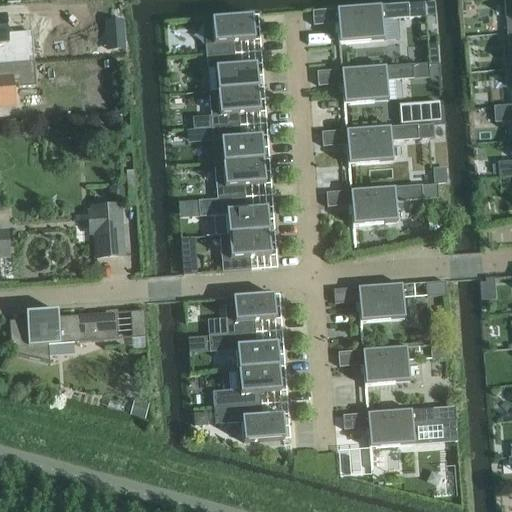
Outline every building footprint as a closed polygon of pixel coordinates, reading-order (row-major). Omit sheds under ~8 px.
[(424,5),(312,13),(313,27),(337,25),(339,46),(340,46),(384,42),(382,22),(409,20),(425,19),(424,5)] [(6,17),(0,17),(0,65),(34,63),(31,33),(7,35),(6,17)] [(206,57),(234,55),(233,44),(254,43),(252,17),(211,20),(213,44),(205,45),(206,57)] [(234,55),(206,57),(207,70),(215,69),(217,93),(258,90),(256,65),(235,66),(234,55)] [(0,107),(13,107),(12,85),(18,84),(19,89),(36,88),(34,63),(0,66),(0,107)] [(342,86),(343,106),(388,103),(387,82),(414,80),(413,66),(317,73),(318,88),(342,86)] [(114,74),(67,78),(68,90),(91,88),(93,112),(117,110),(114,74)] [(258,90),(217,93),(209,93),(212,129),(240,127),(239,116),(260,115),(258,90)] [(405,105),(406,126),(440,124),(439,103),(405,105)] [(511,106),(495,108),(496,124),(511,123),(511,106)] [(120,137),(118,124),(101,125),(102,139),(120,137)] [(417,127),(321,134),(323,148),(347,146),(348,167),(349,167),(393,164),(391,143),(418,141),(432,140),(431,126),(417,127)] [(240,127),(212,129),(213,142),(221,141),(222,165),(263,162),(261,137),(240,138),(240,127)] [(263,162),(222,165),(214,165),(217,201),(245,199),(244,188),(265,186),(263,162)] [(511,162),(499,164),(500,180),(511,179),(511,162)] [(435,168),(423,169),(424,186),(436,185),(435,168)] [(115,188),(111,192),(111,199),(115,203),(121,202),(125,198),(125,191),(120,187),(115,188)] [(422,187),(326,194),(327,209),(351,207),(353,227),(397,224),(396,204),(423,202),(422,187)] [(245,199),(217,201),(198,202),(199,219),(226,216),(228,236),(269,233),(267,209),(246,210),(245,199)] [(191,203),(192,219),(199,219),(198,202),(191,203)] [(97,259),(123,257),(119,207),(93,209),(94,214),(89,215),(90,233),(95,233),(97,259)] [(269,233),(228,236),(220,237),(222,274),(251,272),(250,260),(270,258),(269,233)] [(194,275),(194,263),(182,264),(183,276),(194,275)] [(446,297),(445,283),(425,285),(427,299),(446,297)] [(333,291),(333,292),(334,306),(358,304),(360,324),(404,321),(402,286),(333,291)] [(227,336),(255,334),(254,323),(275,322),(273,296),(224,300),(227,336)] [(58,312),(44,313),(25,315),(26,321),(9,323),(11,349),(15,349),(15,355),(14,354),(14,356),(50,364),(50,363),(46,362),(44,346),(104,342),(102,316),(58,319),(58,312)] [(144,312),(130,314),(132,340),(146,339),(144,312)] [(255,334),(227,336),(208,338),(210,354),(236,352),(238,372),(279,369),(277,344),(256,345),(255,334)] [(450,346),(430,347),(431,362),(451,360),(450,346)] [(363,367),(365,387),(409,384),(407,349),(338,354),(339,369),(363,367)] [(279,369),(238,372),(239,392),(212,394),(214,410),(261,406),(260,395),(281,393),(279,369)] [(131,418),(146,421),(149,406),(134,402),(131,418)] [(261,406),(214,410),(215,426),(242,424),(243,444),(284,441),(282,416),(262,417),(261,406)] [(454,409),(435,410),(436,425),(455,423),(454,409)] [(432,424),(431,411),(343,417),(344,431),(368,430),(369,450),(414,447),(412,426),(432,424)] [(206,414),(194,415),(195,427),(201,427),(206,420),(206,414)]
